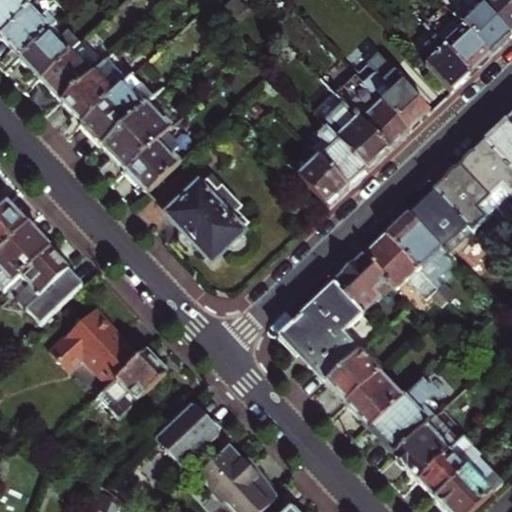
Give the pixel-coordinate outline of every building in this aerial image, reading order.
[(17,0),(0,0),(0,36),(27,10),(17,0)] [(446,0),(440,6),(449,16),(452,19),(471,0),(446,0)] [(508,38),(472,0),(471,0),(452,19),(488,57),(502,44),(508,38)] [(472,0),(508,38),(511,34),(511,5),(507,0),(472,0)] [(13,64),(17,60),(48,32),(27,10),(0,36),(0,41),(10,53),(7,56),(13,64)] [(488,57),(452,19),(449,16),(440,25),(450,36),(440,45),(468,76),(488,57)] [(419,23),(426,30),(432,25),(425,17),(419,23)] [(39,83),(81,43),(82,42),(71,30),(61,40),(50,29),(48,32),(17,60),(39,83)] [(468,76),(440,45),(432,37),(413,56),(448,94),(468,76)] [(59,105),(101,65),(81,43),(39,83),(59,105)] [(374,74),(362,85),(408,133),(428,114),(402,85),(404,84),(377,55),(366,65),(374,74)] [(79,126),(127,81),(107,59),(101,65),(59,105),(79,126)] [(99,148),(153,98),(132,76),(127,81),(79,126),(99,148)] [(408,133),(362,85),(354,76),(333,96),(340,103),(346,109),(387,153),(408,133)] [(99,148),(123,173),(149,149),(160,139),(170,130),(166,126),(173,119),(153,98),(99,148)] [(340,103),(318,122),(324,129),(346,109),(340,103)] [(324,129),(327,132),(365,173),(379,160),(387,153),(346,109),(324,129)] [(511,131),(506,125),(485,145),(511,174),(511,131)] [(365,173),(327,132),(319,139),(323,144),(313,154),(317,159),(347,190),(365,173)] [(160,139),(149,149),(162,162),(166,158),(172,152),(160,139)] [(511,196),(511,174),(485,145),(459,169),(498,210),(511,196)] [(123,173),(144,196),(175,167),(166,158),(162,162),(149,149),(123,173)] [(347,190),(317,159),(296,178),(326,210),(347,190)] [(498,210),(459,169),(444,183),(433,193),(470,232),(472,234),(498,210)] [(242,234),(239,232),(247,225),(236,213),(240,209),(220,186),(214,191),(205,180),(197,188),(196,187),(164,216),(209,264),(242,234)] [(470,232),(433,193),(407,218),(444,256),(470,232)] [(0,251),(25,229),(4,206),(0,209),(0,251)] [(444,256),(407,218),(385,238),(430,285),(452,265),(444,256)] [(0,294),(1,295),(4,292),(47,252),(25,229),(0,251),(0,294)] [(433,288),(430,285),(385,238),(364,258),(396,293),(409,280),(410,281),(409,284),(417,293),(421,293),(424,290),(427,293),(433,288)] [(47,252),(4,292),(23,312),(42,333),(81,296),(85,293),(65,272),(47,252)] [(366,321),(396,293),(364,258),(334,286),(366,321)] [(358,353),(361,350),(350,337),(366,321),(334,286),(280,337),(325,385),(358,353)] [(83,358),(85,361),(113,334),(111,332),(114,328),(98,311),(51,353),(68,371),(83,358)] [(123,338),(117,331),(113,334),(120,341),(123,338)] [(85,361),(109,387),(141,357),(123,338),(120,341),(113,334),(85,361)] [(358,353),(325,385),(344,405),(377,374),(358,353)] [(168,381),(143,355),(141,357),(109,387),(101,394),(125,420),(168,381)] [(377,374),(344,405),(369,431),(402,400),(377,374)] [(369,431),(392,457),(426,425),(442,410),(418,385),(402,400),(369,431)] [(119,425),(125,420),(101,394),(96,400),(119,425)] [(188,406),(151,441),(175,466),(211,434),(205,427),(207,426),(195,414),(188,406)] [(196,413),(195,414),(207,426),(205,427),(211,434),(213,432),(216,430),(196,413)] [(440,441),(426,425),(392,457),(416,482),(460,441),(451,431),(440,441)] [(211,434),(175,466),(178,470),(215,435),(214,434),(213,432),(211,434)] [(460,441),(416,482),(433,500),(466,469),(459,461),(469,451),(460,441)] [(228,447),(195,477),(222,505),(224,503),(232,511),(262,511),(269,507),(250,486),(257,479),(228,447)] [(466,469),(433,500),(444,511),(473,511),(491,495),(466,469)]
